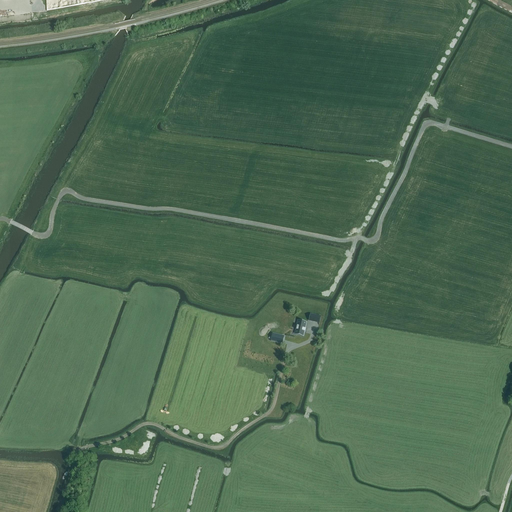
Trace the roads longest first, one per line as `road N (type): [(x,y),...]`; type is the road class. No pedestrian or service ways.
road 1 (track): [(31,232),(48,232),(68,190),(97,201),(372,240),(427,123),(511,146)]
road 2 (unclassified): [(59,511),(82,448),(146,423),(224,446),(271,410),(280,378)]
